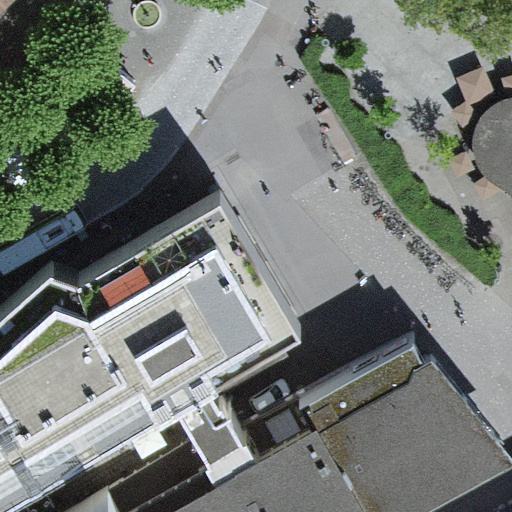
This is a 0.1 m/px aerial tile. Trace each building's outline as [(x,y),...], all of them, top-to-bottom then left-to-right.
[(475,137),(484,169),(511,190),(511,192),(511,89),(504,91),(482,111),(475,137)] [(0,511),(51,511),(109,478),(125,511),(141,511),(266,442),(218,371),(309,321),(224,186),(83,265),(53,254),(0,302),(0,511)] [(312,394),(321,411),(380,511),(434,511),(511,466),(511,441),(438,348),(429,353),(418,336),(312,394)] [(266,442),(141,511),(380,511),(321,411),(266,442)] [(125,511),(109,478),(51,511),(125,511)]
